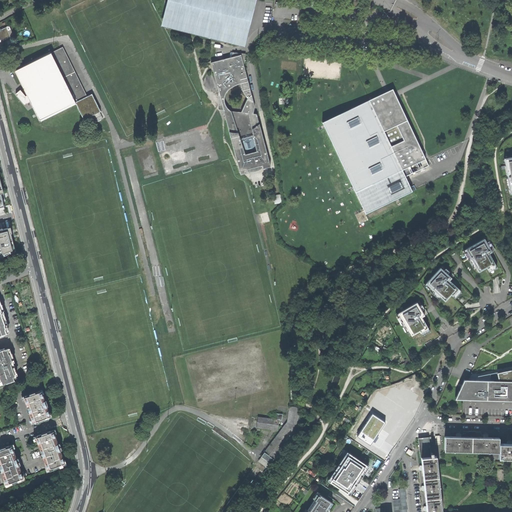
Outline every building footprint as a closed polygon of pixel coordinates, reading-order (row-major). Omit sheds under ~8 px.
[(166,25),(240,44),(243,31),(244,29),(245,27),(247,26),(249,25),(251,16),(250,13),(249,11),(249,9),(249,7),(250,0),(167,0),(167,4),(168,5),(169,7),(169,9),(170,11),(169,13),(166,25)] [(1,41),(9,37),(5,28),(0,30),(0,39),(0,40),(1,41)] [(96,122),(102,119),(99,112),(100,111),(91,94),(85,97),(61,48),(50,53),(50,52),(15,70),(27,95),(24,96),(19,90),(15,94),(24,104),(30,101),(40,121),(75,103),(83,119),(92,115),(96,122)] [(247,170),(262,166),(260,157),(265,156),(265,155),(267,154),(257,114),(253,114),(255,106),(252,95),(250,95),(248,88),(249,87),(249,86),(249,85),(248,85),(247,84),(247,82),(247,78),(244,66),(245,54),(240,53),(232,52),(232,57),(211,63),(218,92),(221,92),(223,92),(225,91),(226,91),(228,90),(229,89),(230,88),(232,87),(234,86),(237,85),(240,84),(241,87),(242,89),(243,92),(244,94),(245,96),(247,98),(241,112),(231,111),(223,110),(237,162),(238,162),(240,162),(244,161),(247,170)] [(217,110),(223,110),(231,111),(229,109),(228,108),(227,107),(226,106),(225,104),(225,103),(225,102),(225,100),(225,98),(225,96),(226,94),(226,93),(228,91),(229,89),(230,88),(229,89),(228,90),(226,91),(225,91),(223,92),(221,92),(218,92),(219,93),(217,110)] [(321,130),(325,128),(353,186),(349,188),(349,189),(350,191),(354,189),(364,215),(404,196),(412,191),(403,172),(402,170),(425,159),(422,152),(418,143),(420,142),(420,143),(416,134),(416,135),(414,136),(394,93),(393,92),(392,89),(388,91),(386,92),(383,93),(376,97),(375,93),(374,92),(367,96),(369,100),(322,122),(324,125),(319,127),(320,128),(321,130)] [(270,167),(267,154),(265,155),(265,156),(260,157),(262,166),(247,170),(244,161),(240,162),(238,162),(237,162),(240,175),(248,173),(248,172),(249,172),(252,172),(254,172),(256,171),(258,171),(260,170),(262,168),(263,169),(270,167)] [(511,156),(503,158),(508,194),(511,193),(511,156)] [(275,204),(282,203),(280,194),(273,196),(275,204)] [(0,256),(17,251),(9,226),(0,228),(0,256)] [(465,249),(478,272),(486,268),(487,269),(495,265),(492,259),(489,253),(495,250),(492,245),(489,246),(484,238),(465,249)] [(272,270),(278,269),(273,248),(267,250),(272,270)] [(425,283),(444,301),(451,295),(452,296),(458,289),(449,280),(454,275),(452,274),(449,271),(447,274),(440,267),(425,283)] [(420,333),(428,328),(422,317),(427,313),(426,311),(424,308),(421,310),(417,302),(398,312),(411,335),(419,331),(420,333)] [(0,380),(2,384),(14,380),(13,376),(16,375),(11,363),(13,362),(9,348),(5,350),(4,349),(0,350),(0,380)] [(511,369),(498,373),(500,381),(511,381),(511,369)] [(465,380),(457,398),(511,400),(511,381),(500,381),(469,380),(465,380)] [(44,418),(50,416),(41,391),(35,393),(35,392),(29,394),(30,395),(24,397),(29,410),(33,422),(39,420),(39,421),(45,419),(44,418)] [(378,436),(380,438),(386,430),(387,431),(390,427),(389,426),(401,411),(400,410),(400,409),(400,408),(398,402),(391,401),(390,402),(389,401),(389,400),(376,416),(375,415),(372,419),(374,420),(372,423),(367,429),(371,431),(370,432),(369,433),(373,436),(376,438),(377,437),(378,436)] [(288,421),(286,424),(295,430),(299,425),(301,406),(290,405),(288,421)] [(256,427),(277,430),(279,420),(281,420),(282,414),(276,414),(273,414),(273,413),(269,412),(268,417),(275,418),(275,419),(258,417),(256,427)] [(262,456),(271,462),(276,456),(278,457),(282,450),(280,449),(286,441),(288,443),(297,432),(295,430),(286,424),(262,456)] [(59,465),(65,463),(53,431),(47,433),(47,432),(41,434),(42,435),(36,437),(40,448),(47,469),(53,467),(54,469),(59,467),(59,465)] [(445,436),(445,451),(499,452),(499,443),(499,438),(488,438),(488,436),(486,436),(483,436),(483,437),(461,437),(461,435),(459,435),(456,435),(456,437),(445,436)] [(421,457),(422,457),(431,457),(431,455),(433,455),(433,452),(431,452),(429,437),(419,438),(420,448),(421,457)] [(507,443),(499,443),(499,452),(499,458),(511,458),(511,443),(511,442),(509,442),(507,442),(507,443)] [(17,480),(23,478),(16,456),(12,446),(6,448),(6,446),(0,448),(1,450),(0,450),(0,467),(6,484),(12,482),(12,483),(18,481),(17,480)] [(371,463),(350,448),(330,479),(352,493),(371,463)] [(268,466),(271,462),(262,456),(259,459),(268,466)] [(441,511),(436,456),(431,457),(422,457),(423,465),(423,470),(425,486),(425,490),(427,506),(427,511),(441,511)] [(276,466),(273,464),(269,469),(266,473),(268,475),(276,466)] [(326,511),(335,500),(318,488),(301,511),(326,511)] [(400,511),(401,511),(408,511),(406,488),(399,488),(400,498),(393,499),(394,511),(400,511)]
